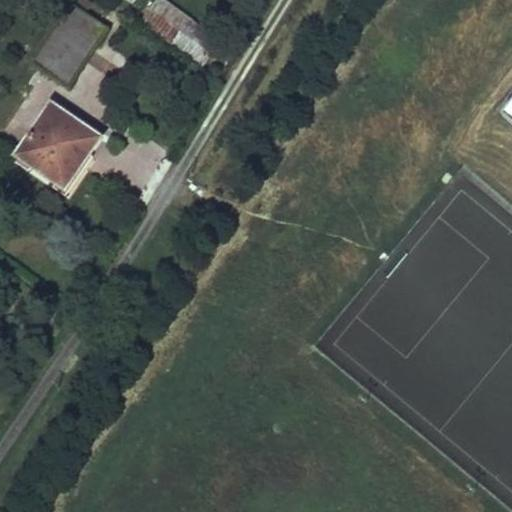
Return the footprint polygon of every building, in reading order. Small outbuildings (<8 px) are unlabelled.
[(158,0),(143,23),(173,45),(191,19),(162,0),(158,0)] [(36,67),(68,89),(108,30),(75,8),(36,67)] [(222,41),(191,19),(173,45),(205,66),(222,41)] [(17,159),(66,193),(103,140),(53,106),(17,159)] [(511,110),(503,121),(511,128),(511,110)]
